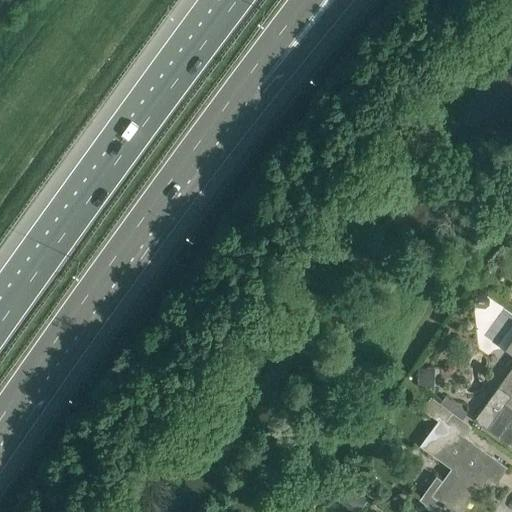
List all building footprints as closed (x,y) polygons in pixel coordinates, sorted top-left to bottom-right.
[(475,419),(509,444),(511,440),(511,340),(506,349),(511,353),(511,367),(492,396),(475,419)] [(430,371),(420,371),(420,383),(430,383),(430,371)] [(430,395),(422,407),(434,416),(442,404),(440,403),(430,395)] [(437,418),(419,443),(432,453),(450,466),(442,476),(438,473),(419,498),(423,501),(423,502),(423,503),(424,504),(424,505),(425,506),(426,507),(427,508),(428,508),(429,509),(430,509),(431,509),(432,509),(433,509),(434,509),(437,511),(442,505),(445,507),(447,505),(451,508),(449,510),(452,511),(461,511),(470,499),(468,498),(477,486),(479,487),(480,486),(478,485),(485,475),(495,482),(507,466),(464,436),(472,425),(462,419),(459,416),(442,404),(434,416),(437,418)] [(388,441),(375,430),(366,442),(379,453),(388,441)] [(337,476),(329,488),(359,509),(367,498),(337,476)]
